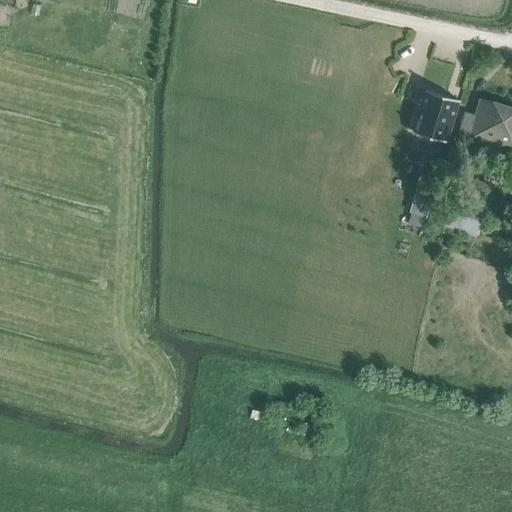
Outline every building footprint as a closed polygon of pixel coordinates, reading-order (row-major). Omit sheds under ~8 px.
[(461,101),(428,91),(415,134),(448,144),(461,101)] [(475,115),(465,112),(458,135),(511,151),(511,107),(480,98),(475,115)] [(427,220),(474,235),(479,220),(482,221),(493,184),(453,172),(441,209),(431,206),(427,220)] [(415,196),(410,212),(425,216),(429,201),(415,196)] [(282,443),(280,455),(315,460),(317,448),(282,443)]
